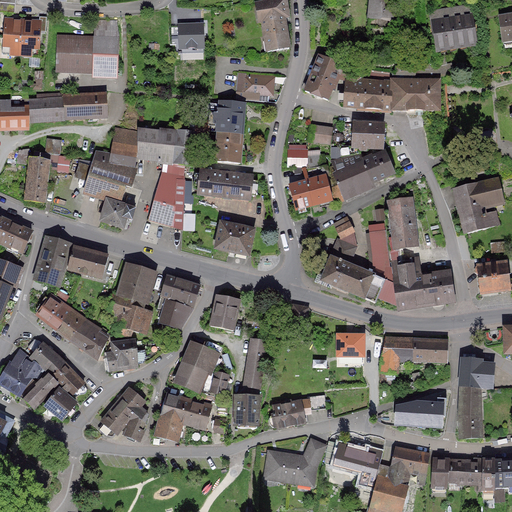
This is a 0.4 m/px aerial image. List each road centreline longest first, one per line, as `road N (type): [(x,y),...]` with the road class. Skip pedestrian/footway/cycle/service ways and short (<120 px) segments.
road 1 (residential): [(101,447),(171,452),(350,423),(449,439)]
road 2 (residential): [(284,263),(300,258),(314,229),(382,193),(416,161),(398,124),(289,100)]
road 3 (secondary): [(466,320),(396,323),(282,290)]
road 4 (secondary): [(212,273),(42,220)]
road 5 (tertiary): [(289,100),(273,184),(284,263)]
road 6 (residential): [(113,386),(168,364),(202,312),(212,273)]
road 7 (residential): [(38,0),(87,10),(166,0)]
